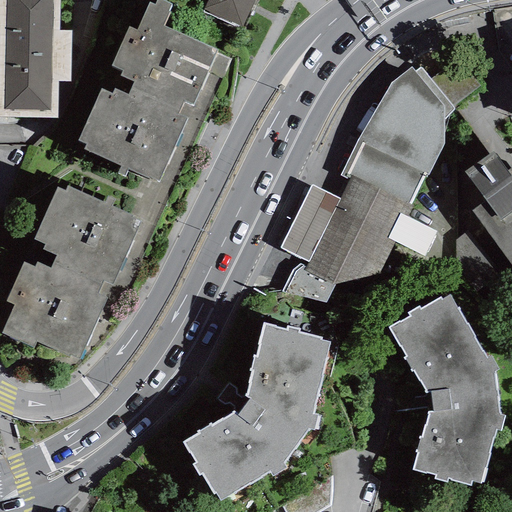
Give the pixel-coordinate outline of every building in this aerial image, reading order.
[(59,0),(0,0),(0,108),(57,110),(58,72),(71,73),(72,22),(59,22),(59,0)] [(128,19),(112,58),(122,62),(120,68),(133,73),(130,80),(181,101),(184,93),(193,96),(217,40),(164,18),(171,0),(145,0),(136,23),(128,19)] [(250,0),(205,0),(202,9),(238,26),(250,0)] [(457,58),(430,80),(452,107),(478,86),(457,58)] [(340,176),(349,179),(350,177),(411,204),(426,173),(428,174),(443,142),(443,119),(453,108),(452,107),(430,80),(420,67),(414,71),(411,68),(391,83),(358,139),(340,176)] [(100,82),(78,134),(84,136),(82,141),(121,157),(117,166),(124,169),(127,161),(148,170),(149,168),(160,173),(187,110),(178,106),(181,101),(130,80),(127,86),(114,81),(112,87),(100,82)] [(492,152),(464,172),(485,200),(471,210),(511,267),(511,166),(506,172),(492,152)] [(411,204),(350,177),(349,179),(339,201),(308,264),(305,268),(299,264),(293,270),(281,293),(324,304),(335,285),(378,272),(394,241),(406,217),(413,205),(411,204)] [(104,194),(68,178),(66,183),(57,180),(34,231),(44,235),(42,239),(56,246),(53,253),(101,275),(103,271),(113,275),(141,212),(111,199),(115,191),(107,187),(104,194)] [(308,264),(339,201),(310,187),(279,247),(308,264)] [(436,232),(406,217),(394,241),(424,256),(436,232)] [(101,275),(53,253),(50,260),(37,254),(35,259),(24,254),(5,294),(13,297),(1,324),(32,338),(35,333),(69,349),(71,346),(79,349),(107,290),(97,285),(101,275)] [(410,316),(388,327),(406,356),(404,358),(410,370),(413,368),(426,391),(430,391),(432,411),(428,411),(421,437),(419,436),(414,451),(417,452),(411,469),(425,474),(426,472),(435,474),(434,478),(445,482),(448,478),(470,484),(471,480),(480,482),(496,429),(500,430),(504,416),(499,415),(494,371),(499,369),(490,355),(487,358),(449,294),(442,300),(440,297),(420,310),(418,306),(407,312),(410,316)] [(286,329),(263,323),(256,356),(253,356),(245,395),(250,399),(237,415),(234,412),(183,442),(195,465),(192,467),(199,477),(202,476),(213,496),(216,495),(220,502),(270,474),(272,476),(285,468),(283,464),(308,429),(314,430),(317,416),(312,415),(329,342),(321,340),(322,338),(298,332),(299,329),(287,326),(286,329)]
